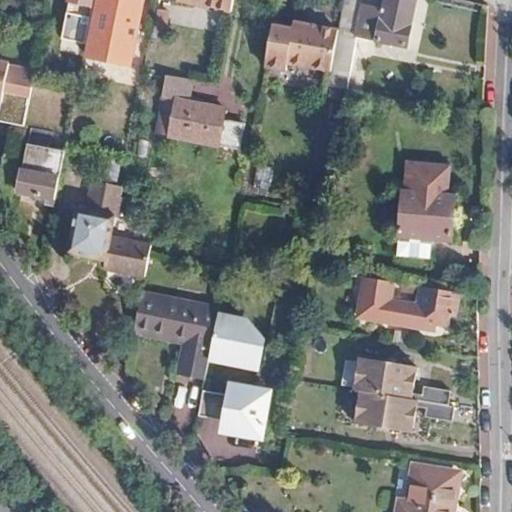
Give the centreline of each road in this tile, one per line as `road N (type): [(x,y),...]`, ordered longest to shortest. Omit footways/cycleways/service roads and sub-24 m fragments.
road 1 (residential): [(206,511),(0,262)]
road 2 (residential): [(500,511),(501,237)]
road 3 (residential): [(501,237),(507,0)]
